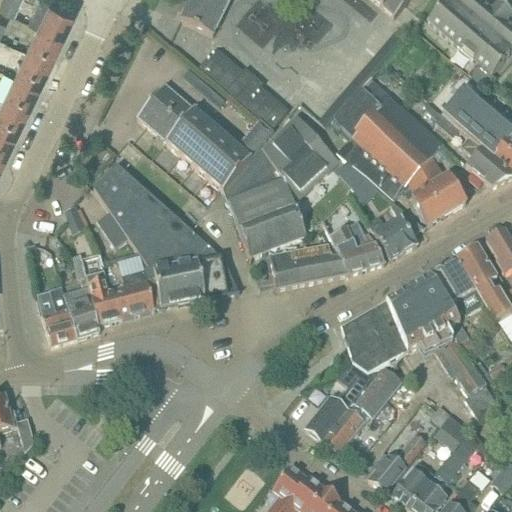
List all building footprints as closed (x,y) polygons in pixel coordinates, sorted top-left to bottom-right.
[(3,0),(0,7),(0,10),(14,17),(22,0),(3,0)] [(38,28),(37,29),(61,40),(73,15),(42,0),(40,0),(29,24),(38,28)] [(233,0),(367,0),(394,21),(411,0),(189,0),(178,23),(214,40),(233,0)] [(475,0),(447,0),(426,26),(428,29),(476,67),(467,78),(486,94),(496,82),(491,78),(511,53),(511,31),(506,26),(511,19),(511,20),(511,19),(511,17),(498,6),(497,7),(497,8),(492,14),(475,0)] [(32,40),(25,54),(49,65),(61,40),(37,29),(32,40)] [(24,56),(13,78),(37,90),(49,65),(25,54),(24,56)] [(198,70),(272,133),(288,114),(260,91),(263,88),(244,72),(242,75),(218,54),(212,55),(198,70)] [(37,90),(14,78),(2,103),(25,114),(37,90)] [(363,159),(353,170),(393,205),(408,188),(414,199),(411,201),(428,230),(466,207),(449,178),(444,181),(431,162),(443,150),(395,107),(377,80),(362,97),(334,126),(361,150),(357,154),(363,159)] [(136,122),(223,195),(273,136),(259,124),(237,150),(164,89),(136,122)] [(463,94),(442,118),(455,129),(476,105),(463,94)] [(337,102),(318,123),(325,129),(343,108),(337,102)] [(0,106),(0,132),(13,139),(25,114),(2,103),(0,106)] [(459,133),(468,141),(469,141),(511,178),(511,136),(511,137),(511,136),(511,134),(476,105),(455,129),(459,132),(459,133)] [(223,195),(242,244),(249,262),(268,255),(306,240),(294,209),(339,166),(293,118),(231,192),(223,195)] [(452,141),(459,133),(459,132),(455,129),(442,118),(435,126),(452,141)] [(13,139),(0,132),(0,163),(2,164),(13,139)] [(511,178),(469,141),(468,141),(460,150),(473,162),(466,170),(490,190),(490,191),(511,182),(511,178)] [(144,273),(154,312),(160,310),(161,313),(199,305),(184,231),(130,184),(116,170),(93,194),(102,208),(109,217),(128,243),(141,261),(148,271),(148,272),(144,273)] [(399,223),(385,231),(379,220),(367,227),(379,248),(389,265),(417,248),(412,240),(424,232),(393,207),(390,209),(399,223)] [(64,215),(72,239),(86,233),(75,211),(64,215)] [(114,252),(128,243),(109,217),(96,227),(114,252)] [(358,226),(329,238),(340,259),(349,279),(384,268),(373,246),(368,240),(364,242),(362,236),(358,226)] [(184,231),(199,305),(238,298),(226,268),(184,231)] [(340,259),(329,238),(328,239),(325,233),(315,234),(317,250),(269,260),(276,294),(349,279),(340,259)] [(485,244),(497,263),(495,264),(502,277),(511,271),(511,245),(505,233),(485,244)] [(475,251),(456,262),(484,308),(495,326),(511,317),(505,306),(500,309),(487,287),(496,282),(483,260),(481,261),(475,251)] [(72,262),(78,281),(79,284),(86,282),(79,260),(72,262)] [(118,284),(110,287),(112,294),(120,324),(155,315),(144,277),(143,273),(148,271),(141,261),(114,267),(117,276),(118,284)] [(456,262),(429,279),(454,318),(463,313),(466,319),(484,308),(456,262)] [(114,267),(105,269),(110,287),(118,284),(117,276),(114,267)] [(103,278),(87,281),(95,311),(98,330),(120,324),(112,294),(107,295),(105,288),(110,287),(105,269),(101,271),(103,278)] [(454,318),(429,279),(340,331),(351,366),(367,378),(405,357),(449,334),(450,333),(460,327),(454,318)] [(88,292),(64,300),(65,303),(67,312),(77,343),(100,336),(98,330),(95,311),(90,289),(87,281),(85,282),(87,288),(88,292)] [(62,293),(36,300),(50,351),(77,343),(67,312),(62,293)] [(460,327),(450,333),(459,348),(468,342),(460,327)] [(468,342),(459,348),(465,357),(474,351),(468,342)] [(440,355),(434,359),(451,384),(455,382),(468,401),(464,403),(479,427),(500,414),(456,345),(440,355)] [(487,374),(493,382),(505,373),(500,366),(487,374)] [(353,407),(321,446),(338,460),(351,444),(364,428),(370,421),(372,422),(401,386),(384,372),(354,408),(353,407)] [(367,388),(357,380),(346,393),(356,401),(367,388)] [(305,433),(321,446),(353,407),(352,406),(356,401),(346,393),(336,406),(330,401),(305,433)] [(0,448),(1,448),(0,446),(0,436),(17,431),(24,457),(34,447),(27,423),(16,426),(13,415),(8,416),(4,400),(0,401),(0,448)] [(429,422),(440,430),(448,420),(450,418),(439,410),(429,422)] [(448,420),(440,430),(440,431),(460,447),(469,436),(449,420),(448,420)] [(368,484),(386,498),(398,482),(425,447),(415,439),(394,465),(387,459),(380,468),(368,484)] [(511,444),(503,455),(511,462),(511,444)] [(435,481),(409,511),(437,511),(445,502),(436,495),(443,486),(446,488),(465,465),(455,456),(435,481)] [(490,488),(502,498),(511,484),(511,469),(507,466),(490,488)] [(390,501),(403,511),(409,511),(435,481),(418,467),(390,501)] [(270,511),(284,511),(307,483),(291,470),(272,495),(280,501),(270,511)] [(473,511),(475,510),(468,504),(478,491),(492,484),(479,473),(459,497),(446,511),(473,511)] [(309,482),(285,511),(318,511),(316,510),(326,496),(309,482)] [(346,511),(327,496),(316,510),(318,511),(346,511)] [(511,511),(499,501),(490,511),(511,511)]
